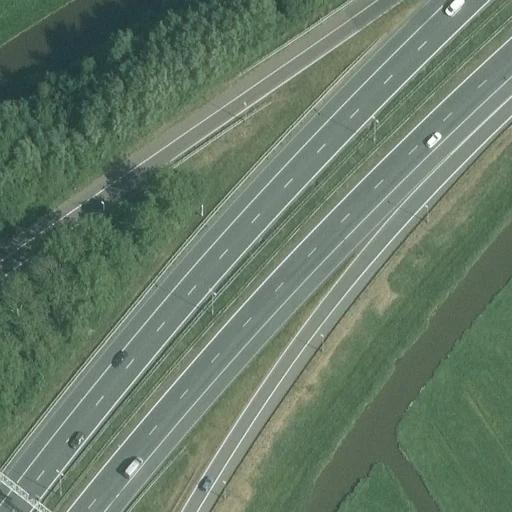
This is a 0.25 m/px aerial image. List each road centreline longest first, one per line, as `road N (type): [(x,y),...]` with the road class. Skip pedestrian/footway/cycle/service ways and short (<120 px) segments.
road 1 (motorway): [(466,0),(254,220),(15,511)]
road 2 (motorway): [(95,511),(152,438),(452,119)]
road 3 (motorway): [(389,0),(0,270)]
road 4 (motorway): [(194,511),(260,397),(362,263),(452,119)]
